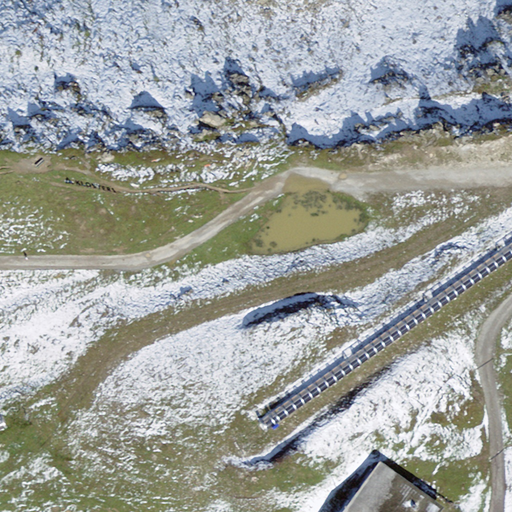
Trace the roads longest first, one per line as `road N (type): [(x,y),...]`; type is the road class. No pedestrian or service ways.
road 1 (track): [(0,262),(151,256),(303,175),(511,177)]
road 2 (track): [(511,304),(482,363),(499,511)]
